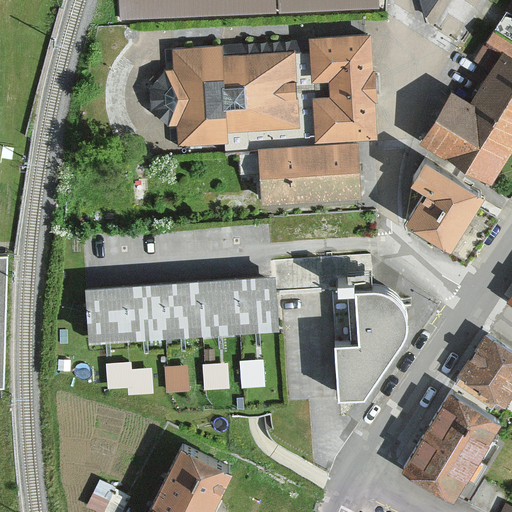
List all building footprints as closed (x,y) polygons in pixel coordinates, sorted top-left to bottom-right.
[(379,0),(121,0),(121,20),(380,7),(379,0)] [(451,84),(419,137),(493,180),(511,146),(511,38),(493,27),(474,58),(488,67),(470,96),(451,84)] [(222,42),(172,45),(178,144),(228,140),(228,130),(314,124),(315,138),(377,134),(375,97),(377,97),(376,65),(374,65),(371,28),(308,32),(309,47),(249,51),(246,41),(222,42)] [(359,137),(258,143),(261,200),(361,194),(359,137)] [(425,150),(411,175),(425,184),(406,214),(452,244),(485,189),(425,150)] [(0,381),(12,382),(13,256),(0,255),(0,381)] [(276,270),(85,282),(89,334),(280,323),(276,270)] [(356,283),(358,334),(335,336),(337,391),(364,390),(395,343),(406,327),(408,314),(405,297),(395,287),(382,281),(369,281),(356,283)] [(486,329),(457,371),(460,374),(456,380),(492,403),(496,397),(506,403),(511,393),(511,344),(495,333),(493,334),(486,329)] [(244,356),(245,381),(267,381),(266,355),(244,356)] [(109,360),(109,388),(156,387),(155,359),(109,360)] [(206,360),(207,385),(231,384),(230,359),(206,360)] [(168,362),(169,387),(191,386),(190,362),(168,362)] [(450,386),(402,466),(455,497),(502,418),(450,386)] [(209,511),(233,465),(181,440),(145,511),(209,511)] [(120,511),(128,486),(100,477),(92,502),(120,511)] [(511,511),(511,503),(505,500),(499,511),(511,511)]
